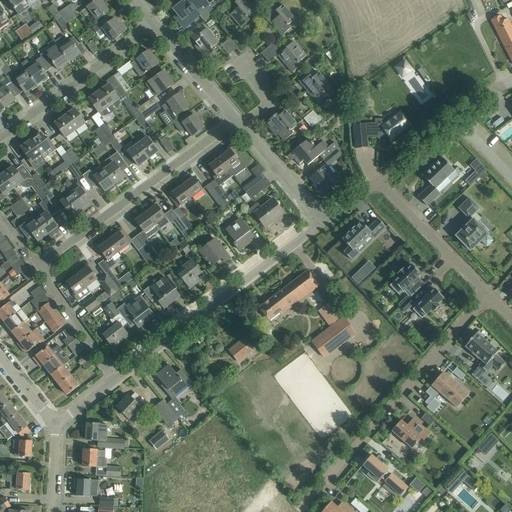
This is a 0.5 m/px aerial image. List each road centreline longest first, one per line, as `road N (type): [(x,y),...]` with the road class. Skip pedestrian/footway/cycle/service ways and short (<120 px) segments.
road 1 (residential): [(486,294),(307,500)]
road 2 (residential): [(117,377),(320,221)]
road 3 (residential): [(36,266),(235,119)]
road 4 (residential): [(0,135),(154,24)]
road 5 (residential): [(376,180),(486,294)]
road 6 (residential): [(376,180),(495,89)]
road 7 (residential): [(117,377),(36,266)]
road 8 (residential): [(320,221),(240,125)]
road 9 (residential): [(235,119),(154,24)]
